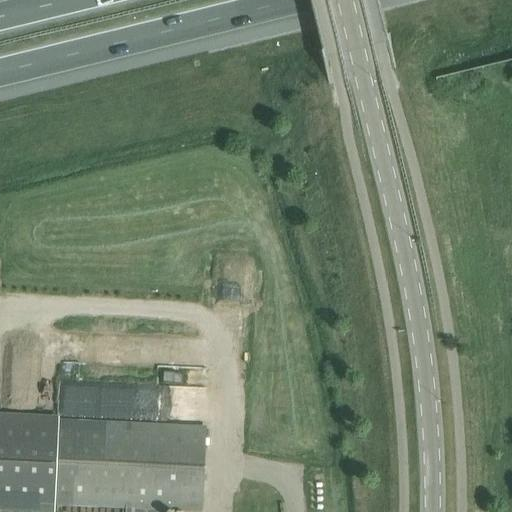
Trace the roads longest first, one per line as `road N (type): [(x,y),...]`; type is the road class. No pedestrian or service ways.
road 1 (tertiary): [(432,511),(429,378),(415,292),(342,0)]
road 2 (motorway): [(0,71),(292,0)]
